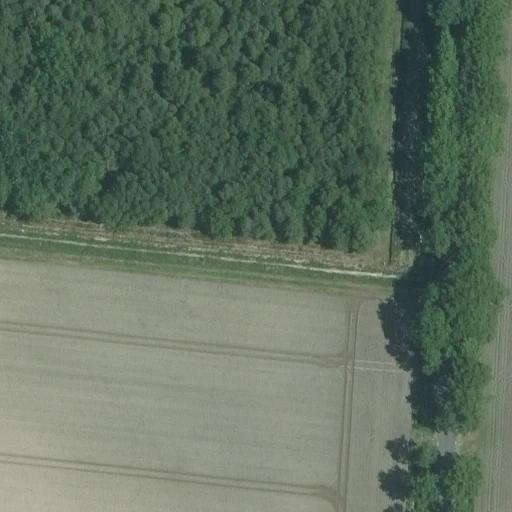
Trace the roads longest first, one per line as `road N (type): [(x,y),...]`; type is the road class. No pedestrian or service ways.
road 1 (unclassified): [(441,511),(467,0)]
road 2 (track): [(453,277),(0,224)]
